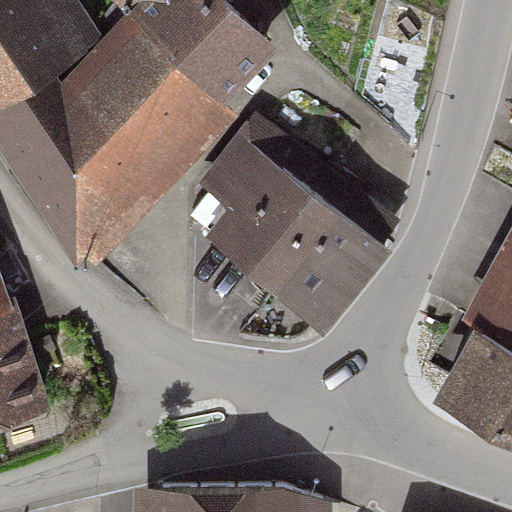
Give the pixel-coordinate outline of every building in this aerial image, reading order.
[(227,93),(126,0),(125,0),(101,26),(62,67),(54,58),(0,93),(0,147),(85,261),(238,102),(227,93)] [(0,0),(0,93),(54,58),(101,26),(84,0),(0,0)] [(126,0),(227,93),(281,27),(253,0),(126,0)] [(207,220),(274,274),(307,233),(252,190),(286,147),(388,227),(403,208),(260,103),(199,172),(229,192),(207,220)] [(307,233),(274,274),(328,317),(395,233),(388,227),(286,147),(252,190),(307,233)] [(511,237),(472,325),(511,347),(511,237)] [(0,295),(13,291),(0,256),(0,295)] [(13,291),(0,295),(0,416),(52,400),(19,289),(13,291)] [(511,347),(472,325),(432,410),(511,449),(511,347)] [(193,472),(135,473),(136,511),(332,511),(332,491),(285,471),(248,471),(193,472)]
